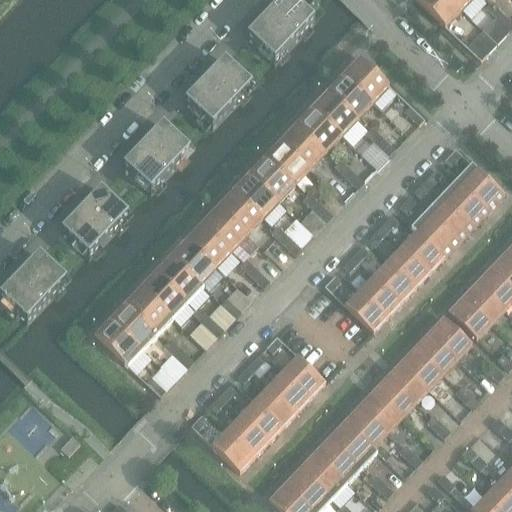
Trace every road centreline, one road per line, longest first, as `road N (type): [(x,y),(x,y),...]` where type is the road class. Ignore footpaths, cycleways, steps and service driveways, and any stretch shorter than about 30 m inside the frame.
road 1 (residential): [(110,481),(465,103)]
road 2 (residential): [(0,248),(237,0)]
road 3 (residential): [(511,389),(395,511)]
road 4 (residential): [(465,103),(357,0)]
